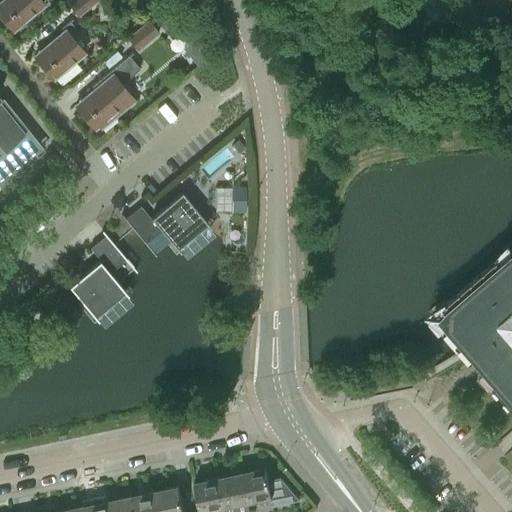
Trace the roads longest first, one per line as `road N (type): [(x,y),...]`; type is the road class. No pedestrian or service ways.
road 1 (tertiary): [(291,424),(273,377),(277,230),(269,116),(232,0)]
road 2 (residential): [(0,475),(258,417),(291,424)]
road 3 (residential): [(291,424),(396,406),(487,511)]
road 4 (residential): [(118,190),(0,47)]
road 5 (residential): [(0,288),(118,190)]
road 6 (residential): [(118,190),(213,107)]
